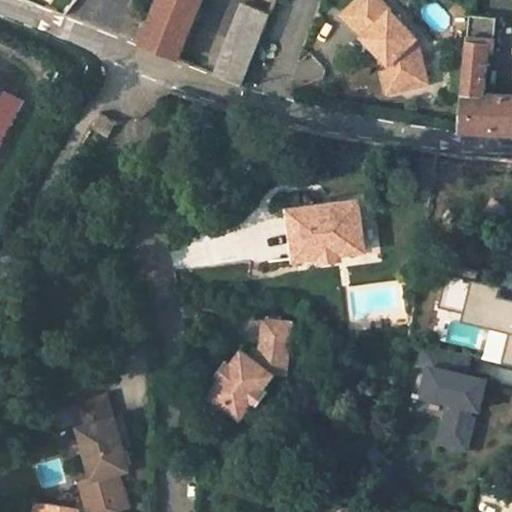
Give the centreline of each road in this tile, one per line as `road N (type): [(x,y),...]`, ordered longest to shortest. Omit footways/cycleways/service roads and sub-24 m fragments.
road 1 (residential): [(171,511),(168,332),(118,52)]
road 2 (unclassified): [(264,109),(511,144)]
road 3 (residential): [(118,52),(0,256)]
road 4 (unclassified): [(118,52),(264,109)]
road 5 (unclassified): [(0,6),(118,52)]
